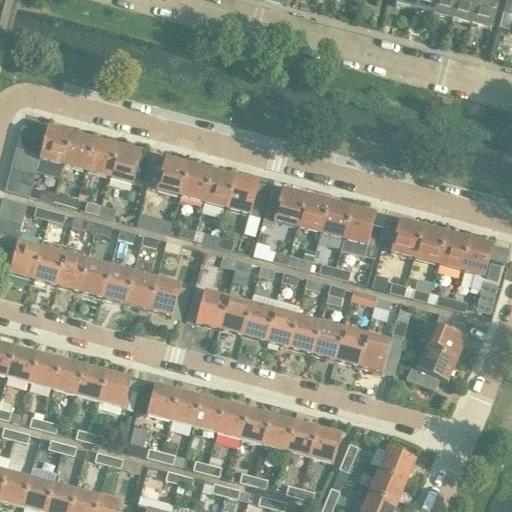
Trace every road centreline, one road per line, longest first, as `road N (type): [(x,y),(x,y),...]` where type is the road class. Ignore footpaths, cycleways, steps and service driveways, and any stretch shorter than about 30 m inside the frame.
road 1 (residential): [(511,215),(26,90)]
road 2 (residential): [(465,436),(0,310)]
road 3 (residential): [(511,94),(165,1)]
road 4 (residential): [(465,436),(511,323)]
